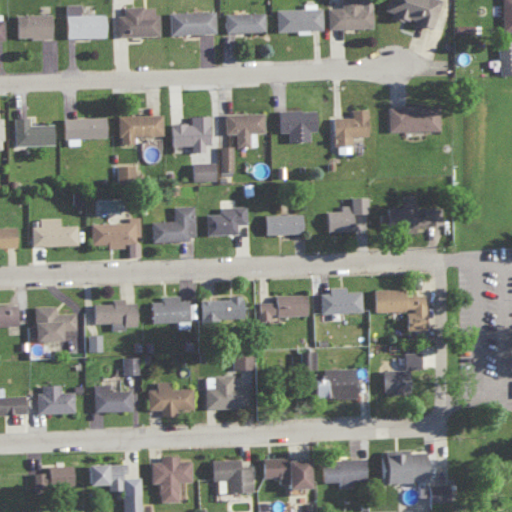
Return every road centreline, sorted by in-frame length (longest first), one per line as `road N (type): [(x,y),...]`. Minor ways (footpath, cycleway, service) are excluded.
road 1 (residential): [(0,440),(427,424),(439,402)]
road 2 (residential): [(437,258),(0,280)]
road 3 (residential): [(0,89),(405,72)]
road 4 (residential): [(437,258),(439,402)]
